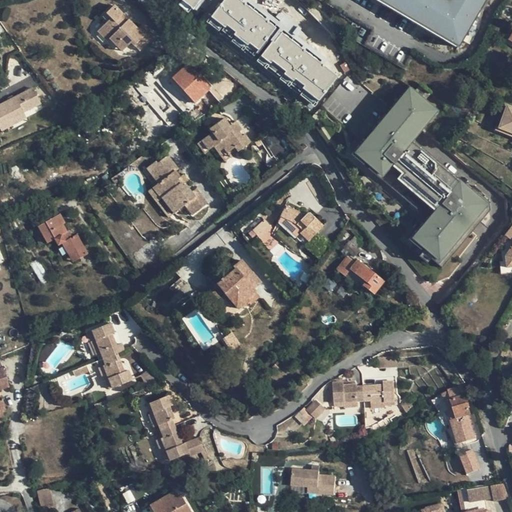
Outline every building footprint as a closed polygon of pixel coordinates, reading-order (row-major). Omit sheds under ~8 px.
[(316,105),(339,75),(287,36),(291,30),(251,0),(223,0),(207,22),(256,59),(255,59),(316,105)] [(377,0),(459,48),(486,0),(377,0)] [(117,16),(121,13),(112,4),(100,16),(104,20),(100,25),(90,35),(100,45),(103,43),(117,55),(130,41),(139,49),(153,35),(141,23),(136,28),(126,18),(123,21),(117,16)] [(126,18),(121,13),(117,16),(123,21),(126,18)] [(96,20),(100,25),(104,20),(100,16),(96,20)] [(23,68),(29,64),(21,53),(16,57),(23,68)] [(200,79),(196,75),(187,64),(172,77),(194,102),(209,89),(200,79)] [(159,97),(169,89),(160,80),(151,88),(159,97)] [(416,193),(435,209),(408,239),(441,268),(491,212),(490,204),(474,190),(470,194),(413,143),(442,111),(412,85),(353,153),(408,202),(416,193)] [(0,102),(0,129),(1,132),(27,119),(24,112),(41,103),(33,86),(0,102)] [(511,107),(507,106),(499,127),(511,132),(511,107)] [(241,136),(238,132),(235,134),(229,126),(224,118),(209,129),(213,133),(202,141),(209,151),(214,147),(221,143),(228,152),(235,147),(238,151),(250,142),(244,134),(241,136)] [(235,122),(229,126),(235,134),(238,132),(241,130),(235,122)] [(76,128),(68,134),(76,145),(84,140),(76,128)] [(279,160),(289,152),(272,129),(259,138),(273,157),(276,155),(279,160)] [(231,157),(228,152),(221,143),(214,147),(225,161),(231,157)] [(154,185),(163,197),(167,194),(179,210),(185,205),(187,204),(200,193),(197,189),(192,192),(187,183),(186,183),(183,185),(179,179),(181,177),(181,176),(176,169),(180,167),(170,154),(160,161),(158,159),(149,166),(160,181),(154,185)] [(185,172),(181,176),(181,177),(179,179),(183,185),(186,183),(187,183),(191,181),(185,172)] [(157,201),(163,197),(154,185),(149,190),(157,201)] [(200,186),(197,189),(200,193),(187,204),(188,206),(194,214),(210,202),(200,186)] [(234,189),(229,193),(234,200),(240,197),(234,189)] [(408,202),(427,218),(435,209),(416,193),(408,202)] [(174,213),(179,210),(167,194),(163,197),(174,213)] [(302,230),(300,232),(308,240),(322,225),(310,212),(307,212),(305,213),(304,214),(285,205),(280,216),(294,223),(302,230)] [(31,220),(28,214),(11,221),(14,228),(31,220)] [(54,238),(67,232),(63,223),(64,222),(59,214),(38,226),(47,242),(54,238)] [(295,237),(300,232),(302,230),(294,223),(280,216),(277,221),(295,237)] [(251,231),(258,238),(270,227),(263,220),(251,231)] [(63,244),(69,255),(74,252),(78,259),(88,254),(77,235),(70,238),(67,232),(54,238),(58,246),(63,244)] [(355,235),(350,240),(358,249),(363,244),(355,235)] [(343,246),(344,247),(348,251),(353,256),(359,250),(358,249),(350,240),(343,246)] [(511,245),(510,247),(509,246),(502,255),(503,260),(503,267),(511,266),(511,245)] [(73,262),(78,259),(74,252),(69,255),(73,262)] [(349,269),(356,274),(364,281),(362,285),(373,293),(383,281),(357,259),(355,262),(346,255),(336,269),(344,275),(349,269)] [(43,283),(50,278),(37,258),(29,262),(43,283)] [(236,307),(240,304),(255,291),(256,290),(254,288),(261,282),(241,258),(232,266),(234,268),(225,275),(224,274),(215,280),(217,282),(209,289),(218,299),(224,294),(236,307)] [(511,271),(511,266),(503,267),(503,260),(497,261),(498,273),(511,271)] [(351,280),(356,274),(349,269),(344,275),(351,280)] [(260,296),(255,291),(240,304),(244,309),(260,296)] [(90,332),(93,342),(96,340),(101,353),(104,360),(118,354),(115,348),(117,347),(113,334),(115,333),(111,324),(90,332)] [(97,355),(101,353),(96,340),(93,342),(92,342),(97,355)] [(111,378),(106,380),(109,389),(131,381),(128,372),(125,373),(118,354),(104,360),(111,378)] [(398,358),(378,359),(379,371),(399,370),(398,358)] [(104,381),(106,380),(111,378),(104,360),(97,363),(104,381)] [(275,370),(281,364),(277,361),(272,366),(275,370)] [(0,412),(6,411),(1,395),(0,395),(0,389),(9,387),(3,367),(0,368),(0,412)] [(89,373),(87,367),(73,372),(75,378),(89,373)] [(141,377),(146,389),(160,384),(150,370),(141,377)] [(245,383),(249,376),(240,372),(235,382),(237,383),(236,384),(245,389),(247,384),(245,383)] [(61,385),(69,382),(66,374),(58,378),(61,385)] [(333,407),(343,406),(343,402),(357,402),(364,401),(363,387),(355,387),(355,385),(342,385),(341,382),(331,383),(333,407)] [(363,387),(364,401),(370,400),(383,399),(383,405),(394,404),(392,382),(382,383),(382,385),(363,387)] [(457,388),(442,393),(445,400),(449,399),(465,394),(462,384),(456,386),(457,388)] [(465,394),(449,399),(455,418),(470,413),(467,403),(468,402),(465,394)] [(158,427),(160,433),(174,428),(171,420),(173,419),(170,411),(168,412),(166,409),(172,406),(168,397),(147,405),(150,415),(153,414),(158,427)] [(383,407),(383,405),(383,399),(370,400),(370,408),(383,407)] [(449,399),(445,400),(451,419),(455,418),(449,399)] [(308,411),(315,418),(324,408),(317,401),(308,411)] [(153,428),(158,427),(153,414),(150,415),(148,416),(153,428)] [(160,433),(163,439),(168,452),(163,454),(167,463),(188,454),(185,445),(181,446),(174,428),(160,433)] [(161,454),(163,454),(168,452),(163,439),(156,441),(161,454)] [(199,439),(185,445),(188,454),(190,458),(201,454),(205,452),(199,439)] [(307,495),(335,495),(335,474),(319,475),(319,468),(290,468),(291,486),(307,486),(307,495)] [(506,498),(503,483),(473,488),(475,501),(493,498),(493,501),(506,498)] [(53,505),(49,488),(37,491),(41,508),(53,505)] [(190,511),(181,496),(178,497),(175,491),(149,506),(152,511),(190,511)]
